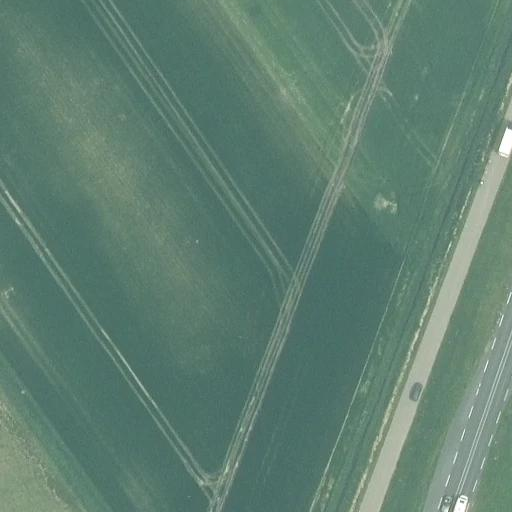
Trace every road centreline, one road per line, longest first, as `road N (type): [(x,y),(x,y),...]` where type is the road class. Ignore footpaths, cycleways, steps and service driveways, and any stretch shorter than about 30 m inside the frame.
road 1 (unclassified): [(511,135),(368,511)]
road 2 (primary): [(450,511),(511,331)]
